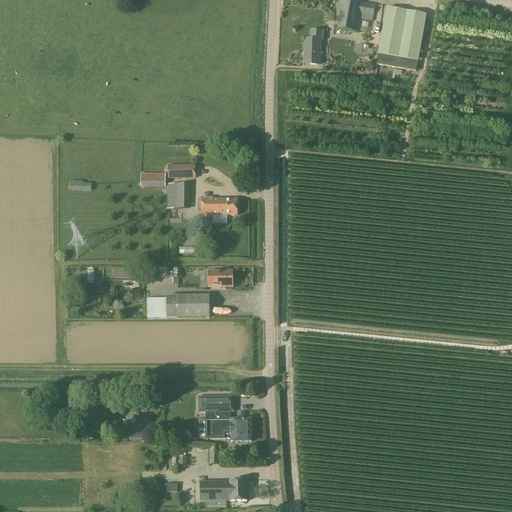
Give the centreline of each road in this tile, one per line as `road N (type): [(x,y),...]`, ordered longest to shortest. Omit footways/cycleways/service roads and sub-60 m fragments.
road 1 (tertiary): [(278,511),(268,270),(273,0)]
road 2 (track): [(269,329),(511,347)]
road 3 (track): [(431,0),(403,156)]
